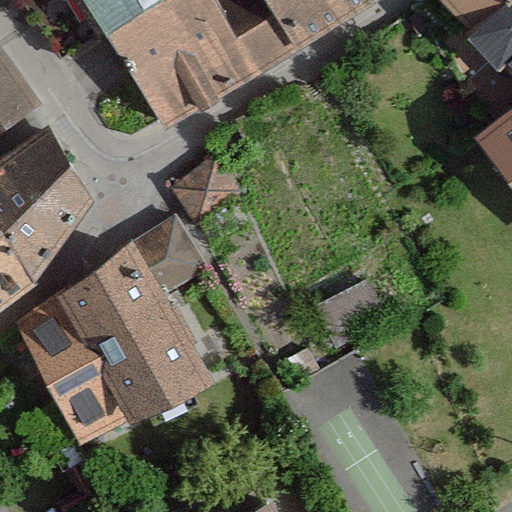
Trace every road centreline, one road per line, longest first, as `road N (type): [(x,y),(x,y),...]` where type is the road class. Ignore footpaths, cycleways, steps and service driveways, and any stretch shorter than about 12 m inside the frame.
road 1 (residential): [(114,205),(178,151),(396,0)]
road 2 (residential): [(0,30),(114,205)]
road 3 (residential): [(0,323),(46,286),(114,205)]
